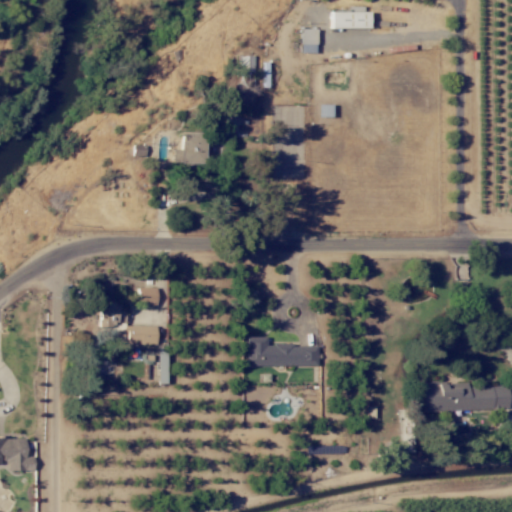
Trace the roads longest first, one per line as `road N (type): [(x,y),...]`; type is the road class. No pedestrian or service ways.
road 1 (tertiary): [(0,287),(51,255),(96,243),(511,244)]
road 2 (residential): [(51,255),(62,511)]
